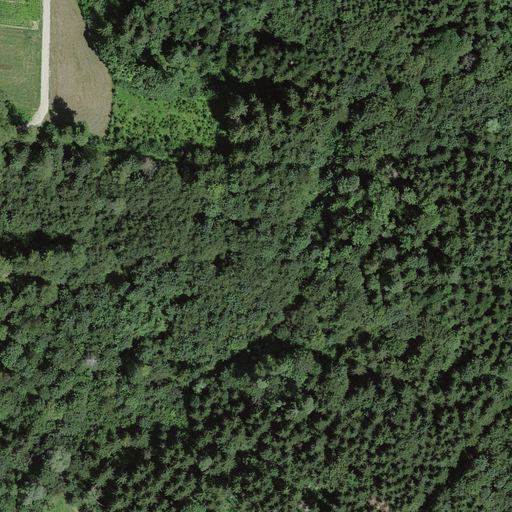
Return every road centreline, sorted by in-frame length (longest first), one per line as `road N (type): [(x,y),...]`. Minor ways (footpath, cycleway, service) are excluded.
road 1 (track): [(0,299),(54,365),(216,374),(276,327),(315,252)]
road 2 (track): [(181,164),(68,143),(32,126)]
road 3 (track): [(32,126),(45,101),(46,0)]
